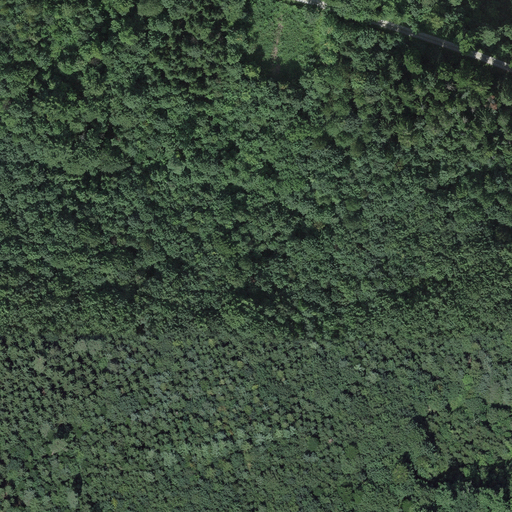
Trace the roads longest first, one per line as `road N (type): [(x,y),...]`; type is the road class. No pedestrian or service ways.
road 1 (track): [(305,0),(511,75)]
road 2 (track): [(394,511),(420,482),(511,461)]
